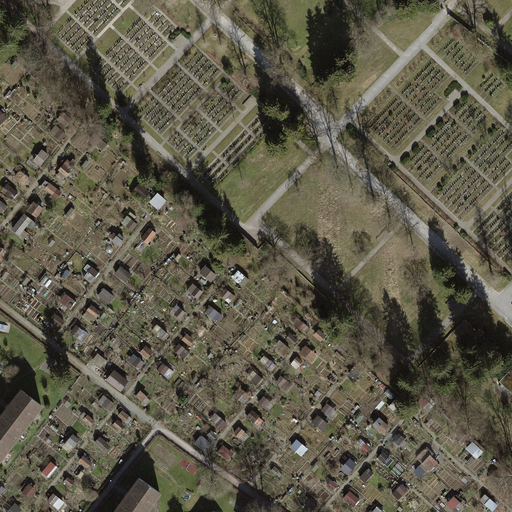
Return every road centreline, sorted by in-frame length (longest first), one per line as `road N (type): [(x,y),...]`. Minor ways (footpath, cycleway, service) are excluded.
road 1 (track): [(156,427),(0,306)]
road 2 (track): [(156,427),(274,511)]
